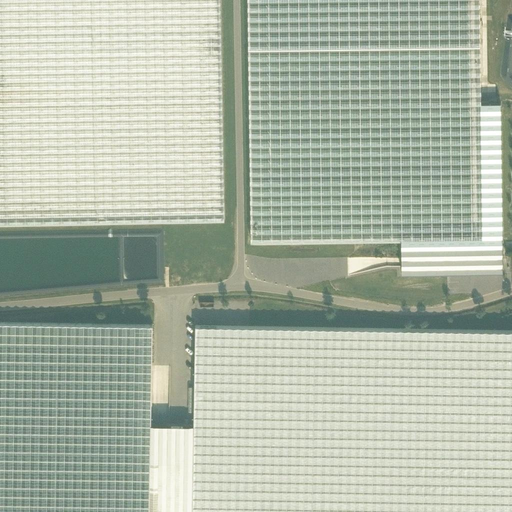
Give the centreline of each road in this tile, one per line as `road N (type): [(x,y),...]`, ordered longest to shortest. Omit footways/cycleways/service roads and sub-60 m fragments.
road 1 (unclassified): [(236,287),(232,0)]
road 2 (unclassified): [(511,291),(416,313),(236,287)]
road 3 (unclassified): [(236,287),(0,307)]
